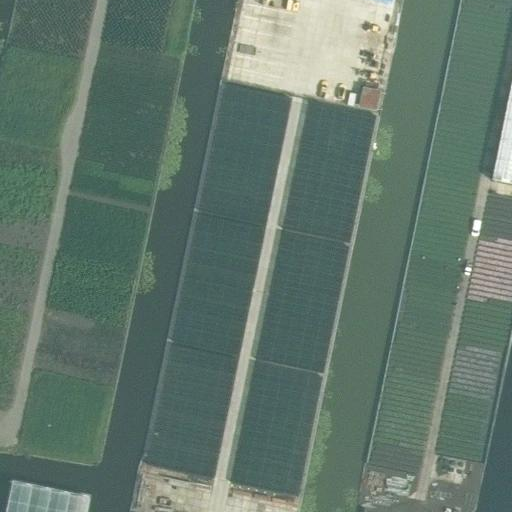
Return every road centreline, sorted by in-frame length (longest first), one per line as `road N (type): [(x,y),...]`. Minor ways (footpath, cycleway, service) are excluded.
road 1 (track): [(0,429),(27,407),(107,0)]
road 2 (track): [(216,511),(303,92)]
